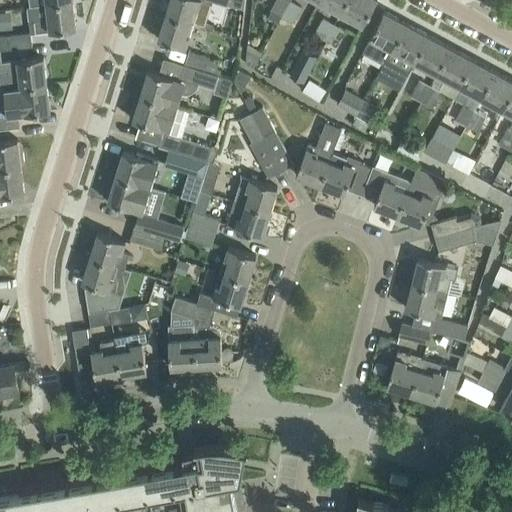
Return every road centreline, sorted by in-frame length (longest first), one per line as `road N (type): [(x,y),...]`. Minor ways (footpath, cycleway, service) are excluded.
road 1 (residential): [(49,431),(30,310),(33,248),(116,0)]
road 2 (residential): [(338,423),(378,274),(368,246),(340,229),(323,229),(298,245),(241,409)]
road 3 (residential): [(49,431),(241,409)]
road 4 (residential): [(338,423),(511,485)]
